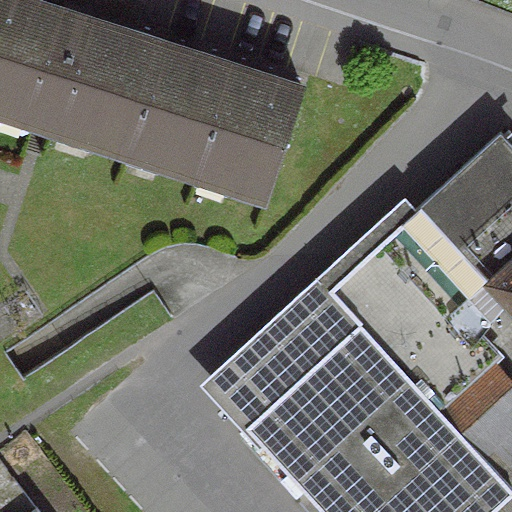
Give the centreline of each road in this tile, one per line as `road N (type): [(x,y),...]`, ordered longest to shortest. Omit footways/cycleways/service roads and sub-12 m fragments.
road 1 (track): [(482,35),(429,129),(277,263),(15,431)]
road 2 (residential): [(511,45),(381,0)]
